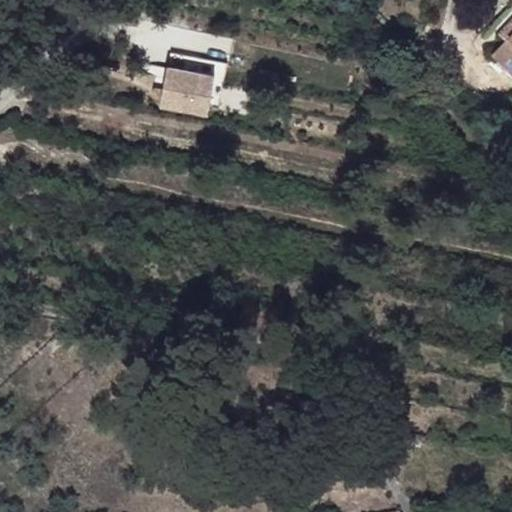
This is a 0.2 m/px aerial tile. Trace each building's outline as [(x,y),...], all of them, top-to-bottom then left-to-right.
[(511,43),(497,57),(511,70),(511,43)] [(173,55),(170,71),(218,80),(221,64),(173,55)] [(221,64),(215,93),(225,95),(230,66),(221,64)] [(170,71),(164,109),(211,117),(218,80),(170,71)] [(245,391),(234,391),(232,403),(236,406),(241,407),(245,404),(245,391)]
